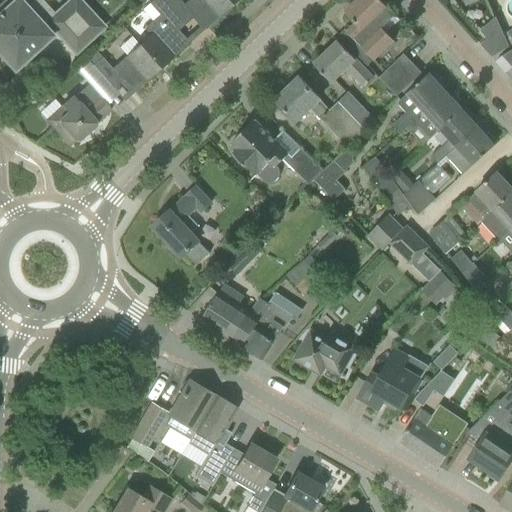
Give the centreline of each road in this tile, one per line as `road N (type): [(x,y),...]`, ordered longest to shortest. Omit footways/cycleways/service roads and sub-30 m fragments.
road 1 (tertiary): [(433,497),(133,323)]
road 2 (tertiary): [(109,194),(311,0)]
road 3 (residential): [(511,106),(418,0)]
